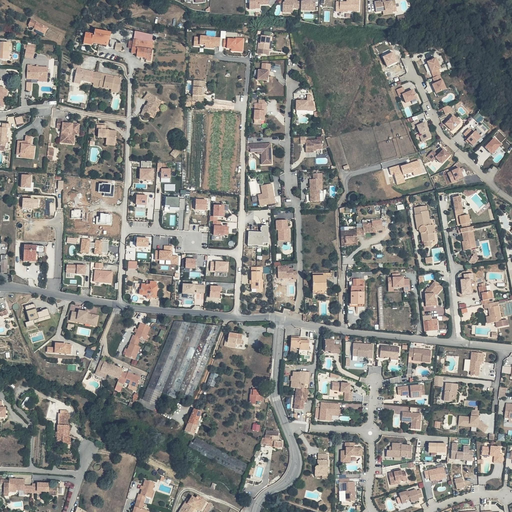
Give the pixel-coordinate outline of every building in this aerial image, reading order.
[(249,0),(248,8),(254,9),(254,8),(259,8),(259,5),(268,5),(268,0),(249,0)] [(302,0),(302,2),(298,1),(298,0),(285,0),(286,2),(283,2),(283,11),(289,11),(289,7),(293,7),(302,8),(302,9),(309,10),(315,0),(302,0)] [(378,0),(375,0),(376,11),(383,10),(393,9),(393,12),(397,11),(395,0),(386,1),(386,0),(378,0)] [(347,6),(336,5),(336,12),(340,12),(343,12),(350,13),(350,12),(354,12),(354,14),(359,15),(359,3),(349,2),(349,6),(347,6)] [(37,23),(35,27),(45,32),(47,27),(36,21),(37,23)] [(94,36),(93,42),(101,43),(101,42),(108,43),(109,36),(111,36),(111,32),(96,29),(95,35),(94,35),(94,36)] [(92,41),(93,42),(94,36),(85,35),(84,45),(90,46),(92,41)] [(258,53),(269,54),(270,49),(271,40),(271,36),(262,35),(261,39),(261,43),(260,42),(258,53)] [(111,36),(109,36),(108,43),(101,42),(101,43),(100,45),(107,46),(107,44),(110,45),(110,38),(111,36)] [(201,36),(201,37),(195,36),(194,46),(200,46),(200,45),(206,45),(206,47),(215,48),(215,46),(220,46),(221,37),(201,36)] [(237,38),(236,39),(228,38),(227,48),(232,49),(232,51),(243,52),(245,38),(237,38)] [(133,46),(153,49),(154,42),(134,39),(133,46)] [(2,42),(1,51),(9,51),(10,51),(10,42),(2,42)] [(28,44),(25,57),(33,58),(36,45),(28,44)] [(153,49),(133,46),(133,48),(137,49),(137,53),(136,56),(142,56),(147,57),(146,60),(151,61),(153,49)] [(9,51),(1,51),(1,58),(9,59),(9,51)] [(393,52),(383,57),(387,67),(398,63),(393,52)] [(427,62),(434,77),(440,74),(441,74),(439,69),(440,68),(436,58),(427,62)] [(82,63),(73,61),(72,68),(76,69),(74,78),(81,80),(91,82),(94,82),(96,72),(94,71),(81,69),(82,63)] [(263,62),(262,70),(259,69),(258,79),(268,80),(269,74),(269,70),(270,71),(271,63),(263,62)] [(33,65),(29,64),(28,74),(32,74),(32,77),(39,77),(48,78),(49,67),(33,66),(33,65)] [(103,73),(96,72),(94,82),(94,86),(100,87),(100,86),(112,89),(113,86),(121,88),(123,77),(115,76),(114,78),(103,75),(103,73)] [(434,77),(433,77),(435,83),(432,84),(436,93),(446,88),(440,74),(434,77)] [(194,80),(193,103),(204,103),(204,100),(201,100),(202,87),(205,87),(205,81),(194,80)] [(402,87),(396,90),(399,96),(401,95),(405,103),(416,98),(412,90),(405,93),(402,87)] [(158,98),(150,92),(146,98),(151,102),(150,103),(152,104),(150,107),(148,106),(147,106),(144,110),(149,114),(152,116),(157,109),(158,109),(163,102),(157,99),(158,98)] [(304,99),(300,100),(301,109),(316,108),(315,101),(312,101),(311,99),(308,99),(304,99)] [(258,103),(257,110),(254,109),(254,119),(264,120),(264,114),(264,110),(266,110),(266,103),(258,103)] [(449,106),(443,108),(445,115),(452,112),(449,106)] [(446,124),(445,126),(451,132),(459,124),(452,117),(448,122),(446,124)] [(63,119),(58,119),(57,127),(62,127),(62,138),(72,139),(72,133),(76,134),(79,134),(80,124),(63,123),(63,119)] [(417,120),(410,123),(413,128),(416,126),(420,134),(421,133),(422,134),(424,140),(431,137),(424,122),(419,124),(417,120)] [(10,123),(3,123),(2,127),(0,126),(0,145),(6,146),(6,141),(5,141),(6,138),(7,138),(8,128),(10,128),(10,123)] [(106,125),(97,124),(97,129),(99,130),(99,137),(108,138),(107,142),(117,142),(118,131),(106,130),(106,125)] [(470,128),(465,133),(469,138),(468,139),(470,141),(474,145),(482,137),(475,131),(474,132),(470,128)] [(76,134),(72,133),(72,139),(62,138),(61,142),(75,143),(76,134)] [(33,136),(27,136),(27,141),(26,144),(24,144),(24,141),(19,141),(18,155),(22,155),(26,156),(26,154),(35,155),(36,145),(32,145),(33,136)] [(306,136),(301,136),(302,143),(307,143),(307,152),(315,152),(315,150),(314,149),(317,149),(324,148),(323,139),(306,140),(306,136)] [(495,137),(487,146),(494,152),(502,143),(495,137)] [(272,142),(251,143),(251,151),(258,151),(258,148),(262,147),(262,153),(263,163),(273,163),(272,142)] [(433,151),(427,157),(432,162),(436,159),(441,165),(450,157),(444,151),(438,156),(433,151)] [(414,172),(415,176),(423,173),(420,160),(389,168),(391,174),(395,174),(398,184),(406,182),(404,174),(414,172)] [(460,167),(448,173),(452,182),(464,177),(460,167)] [(154,180),(154,169),(152,169),(142,168),(140,168),(140,180),(154,180)] [(162,168),(162,178),(171,178),(171,168),(162,168)] [(22,187),(31,187),(32,175),(22,174),(22,187)] [(313,184),(310,184),(311,201),(320,200),(320,194),(323,194),(322,178),(313,178),(313,184)] [(265,195),(258,196),(260,205),(275,202),(271,183),(262,185),(265,195)] [(463,224),(463,228),(466,228),(470,227),(470,223),(469,214),(464,215),(460,193),(453,195),(455,210),(456,217),(459,216),(461,224),(463,224)] [(147,206),(147,194),(136,194),(137,207),(147,206)] [(185,209),(185,198),(180,198),(180,196),(165,197),(166,211),(180,211),(180,209),(185,209)] [(24,198),(23,207),(34,207),(39,207),(39,199),(24,198)] [(207,200),(197,199),(196,209),(207,210),(207,200)] [(214,205),(214,216),(218,216),(224,216),(225,205),(214,205)] [(428,211),(427,206),(416,208),(417,214),(416,214),(418,229),(420,229),(420,231),(421,232),(422,232),(424,242),(425,242),(426,247),(432,246),(431,241),(435,240),(434,234),(436,234),(435,226),(431,226),(430,219),(429,211),(428,211)] [(288,220),(275,220),(275,229),(277,230),(277,237),(291,237),(290,229),(289,229),(288,227),(288,220)] [(358,232),(359,238),(366,237),(366,235),(376,234),(376,232),(386,231),(385,222),(375,223),(375,225),(366,226),(366,229),(358,230),(358,232)] [(221,226),(215,225),(214,235),(225,235),(225,234),(229,234),(229,226),(221,226)] [(269,245),(269,225),(261,225),(261,231),(248,231),(249,246),(269,245)] [(466,228),(463,228),(459,229),(459,233),(463,233),(465,241),(466,249),(477,247),(474,231),(467,232),(466,228)] [(358,232),(342,233),(342,240),(348,240),(348,237),(352,237),(352,235),(356,234),(356,244),(359,244),(359,238),(358,232)] [(356,244),(356,234),(352,235),(352,237),(348,237),(348,240),(348,244),(356,244)] [(138,237),(137,246),(148,247),(149,238),(138,237)] [(108,252),(109,241),(96,240),(96,243),(91,242),(91,239),(83,238),(81,252),(90,253),(90,247),(95,248),(95,253),(102,254),(102,252),(108,252)] [(44,246),(24,245),(23,261),(35,262),(36,256),(44,256),(44,246)] [(173,246),(165,245),(165,250),(156,250),(156,260),(172,261),(171,263),(179,264),(179,256),(172,255),(173,246)] [(475,254),(470,260),(475,264),(479,257),(475,254)] [(187,258),(186,268),(196,268),(196,259),(187,258)] [(138,261),(129,261),(129,268),(137,269),(138,261)] [(211,261),(211,271),(229,272),(229,262),(211,261)] [(67,273),(86,273),(86,264),(67,264),(67,273)] [(264,267),(252,267),(251,279),(252,279),(252,282),(251,282),(250,288),(255,289),(262,290),(264,267)] [(284,268),(275,268),(275,280),(290,280),(290,281),(294,281),(294,274),(290,274),(290,271),(284,271),(284,268)] [(113,271),(95,270),(94,281),(112,283),(113,271)] [(330,276),(330,272),(312,273),(312,293),(314,293),(326,293),(326,278),(327,278),(331,278),(331,276),(330,276)] [(472,293),(470,278),(474,278),(473,273),(464,274),(465,279),(461,279),(463,294),(472,293)] [(328,293),(327,278),(326,278),(326,293),(314,293),(314,295),(328,295),(328,293)] [(386,282),(381,283),(381,292),(386,292),(397,292),(397,296),(403,295),(402,286),(400,286),(400,284),(396,284),(396,282),(392,282),(392,278),(386,278),(386,282)] [(349,296),(362,296),(362,291),(363,291),(363,281),(352,281),(350,281),(349,296)] [(440,285),(435,281),(428,288),(429,289),(428,291),(425,290),(426,306),(431,305),(431,302),(433,302),(433,298),(433,296),(433,293),(440,285)] [(485,285),(485,282),(480,283),(480,286),(478,286),(479,293),(481,292),(482,295),(483,299),(480,300),(481,304),(483,304),(484,308),(488,308),(489,316),(490,322),(496,321),(497,327),(509,325),(508,319),(501,320),(498,306),(496,306),(495,302),(489,303),(488,298),(492,298),(491,291),(490,291),(487,292),(486,285),(485,285)] [(206,285),(184,284),(183,293),(195,294),(195,290),(206,290),(206,285)] [(443,288),(440,285),(433,293),(433,296),(436,294),(437,295),(443,288)] [(157,288),(155,287),(151,287),(142,286),(142,287),(140,287),(140,290),(139,290),(138,292),(140,292),(139,295),(140,297),(143,297),(142,301),(144,302),(145,299),(147,299),(147,300),(148,301),(149,301),(150,300),(151,299),(156,300),(157,288)] [(221,286),(211,286),(210,297),(220,297),(221,286)] [(362,296),(349,296),(349,308),(362,308),(362,296)] [(35,302),(26,305),(30,321),(26,322),(27,326),(36,324),(35,322),(51,317),(49,308),(42,310),(42,311),(38,312),(35,302)] [(78,313),(71,311),(70,320),(77,321),(77,319),(86,321),(86,320),(96,322),(98,315),(87,313),(85,313),(85,312),(79,310),(78,313)] [(100,316),(98,315),(96,322),(86,320),(86,321),(77,319),(77,321),(98,326),(100,316)] [(424,318),(424,322),(432,321),(433,326),(439,326),(438,319),(432,319),(430,317),(424,318)] [(161,391),(193,323),(178,320),(172,334),(150,387),(161,391)] [(433,329),(433,326),(432,321),(424,322),(425,330),(433,330),(433,329)] [(150,326),(140,322),(138,328),(136,332),(135,336),(140,338),(145,340),(150,326)] [(207,325),(193,323),(161,391),(164,391),(179,396),(207,325)] [(207,325),(179,396),(193,400),(194,400),(200,384),(211,360),(209,359),(222,328),(207,325)] [(230,332),(229,339),(229,342),(236,343),(237,343),(237,334),(230,332)] [(299,337),(290,337),(289,346),(299,347),(299,348),(307,349),(308,339),(299,339),(299,337)] [(334,339),(326,339),(326,350),(331,350),(334,350),(334,352),(342,353),(342,344),(334,344),(334,339)] [(56,347),(48,346),(48,352),(72,354),(73,344),(56,342),(56,347)] [(137,345),(130,343),(128,350),(127,353),(126,356),(136,360),(140,347),(137,345)] [(373,344),(354,343),(353,355),(368,356),(368,357),(373,358),(373,344)] [(399,347),(382,345),(381,355),(385,356),(385,354),(398,356),(399,347)] [(88,348),(85,356),(91,358),(95,350),(88,348)] [(432,350),(410,348),(410,356),(415,356),(415,358),(423,359),(423,361),(431,362),(432,350)] [(485,353),(472,352),(470,371),(472,372),(472,375),(479,375),(480,365),(481,361),(482,361),(484,362),(485,353)] [(103,361),(99,371),(119,378),(123,368),(103,361)] [(305,383),(306,371),(298,371),(298,372),(292,372),(291,376),(290,376),(290,381),(292,381),(291,388),(296,388),(304,389),(305,383)] [(208,384),(215,386),(219,374),(212,372),(208,384)] [(444,376),(436,376),(435,385),(443,386),(444,376)] [(114,390),(131,394),(133,386),(121,381),(120,383),(114,382),(111,389),(114,390)] [(334,381),(333,389),(341,390),(341,392),(346,392),(345,400),(352,400),(353,392),(350,392),(351,383),(334,381)] [(458,384),(446,382),(445,400),(454,401),(454,392),(457,392),(458,384)] [(421,385),(398,387),(399,393),(403,393),(403,395),(411,394),(413,394),(414,397),(422,397),(421,385)] [(144,400),(155,405),(161,391),(150,387),(144,400)] [(304,389),(296,388),(295,410),(305,411),(305,404),(307,404),(308,389),(304,389)] [(164,391),(161,391),(155,405),(158,406),(163,394),(178,399),(179,396),(164,391)] [(254,397),(241,396),(240,410),(246,411),(246,408),(250,408),(251,403),(254,404),(256,404),(257,399),(254,399),(254,397)] [(341,404),(321,402),(319,419),(328,420),(328,412),(340,413),(341,404)] [(472,417),(463,416),(462,423),(478,424),(478,427),(485,432),(489,427),(479,419),(480,410),(472,409),(472,417)] [(340,415),(340,413),(328,412),(328,420),(331,420),(331,415),(340,415)] [(422,413),(404,412),(403,420),(412,421),(411,428),(421,429),(422,413)] [(192,419),(185,416),(181,424),(180,428),(178,432),(175,437),(184,442),(187,432),(188,432),(189,429),(188,428),(192,419)] [(462,423),(463,416),(460,416),(459,425),(478,427),(478,424),(462,423)] [(52,420),(62,430),(63,417),(52,417),(52,420)] [(61,443),(62,430),(52,420),(49,451),(55,451),(55,449),(60,449),(63,449),(63,443),(61,443)] [(276,429),(274,429),(273,432),(267,431),(267,438),(262,437),(260,444),(266,444),(266,446),(272,447),(272,444),(274,445),(274,447),(282,448),(283,442),(279,441),(280,432),(276,432),(276,429)] [(236,462),(238,457),(194,437),(189,448),(243,472),(244,472),(239,470),(241,466),(238,465),(237,468),(230,465),(232,461),(236,462)] [(354,442),(346,442),(346,450),(342,450),(342,462),(352,462),(352,456),(360,456),(360,448),(354,448),(354,442)] [(402,443),(392,443),(392,446),(392,449),(389,449),(387,449),(386,456),(401,456),(401,455),(407,456),(407,457),(412,457),(413,445),(402,445),(402,443)] [(446,443),(429,443),(429,453),(445,454),(446,443)] [(458,443),(453,443),(452,458),(473,460),(474,450),(469,449),(469,446),(465,446),(464,452),(457,452),(458,443)] [(491,447),(483,446),(482,454),(496,455),(495,462),(503,463),(504,454),(500,453),(501,446),(491,446),(491,447)] [(328,454),(320,454),(320,460),(318,460),(318,465),(316,465),(316,475),(323,475),(329,475),(329,460),(328,460),(328,454)] [(444,467),(425,471),(427,479),(432,478),(432,480),(447,477),(444,467)] [(392,475),(379,477),(380,488),(387,486),(387,485),(391,484),(393,484),(394,485),(398,485),(397,476),(392,476),(392,475)] [(462,477),(455,478),(457,488),(464,487),(462,477)] [(33,490),(33,485),(26,485),(26,479),(10,479),(10,480),(10,483),(9,490),(18,490),(25,490),(25,493),(33,493),(33,490)] [(147,511),(148,511),(144,509),(147,497),(151,499),(154,491),(156,483),(145,480),(143,486),(142,490),(140,494),(139,494),(133,511),(135,511),(134,511),(147,511)] [(340,482),(330,483),(330,487),(333,487),(333,495),(337,495),(337,505),(346,505),(345,486),(340,487),(340,482)] [(409,490),(400,493),(403,503),(408,501),(408,500),(407,498),(411,497),(411,499),(412,501),(420,499),(420,497),(417,490),(417,489),(409,491),(409,490)] [(197,498),(193,496),(188,504),(185,502),(179,511),(189,511),(193,507),(194,504),(201,508),(199,510),(202,511),(203,511),(209,502),(198,496),(197,498)] [(208,511),(213,504),(209,502),(203,511),(208,511)]
